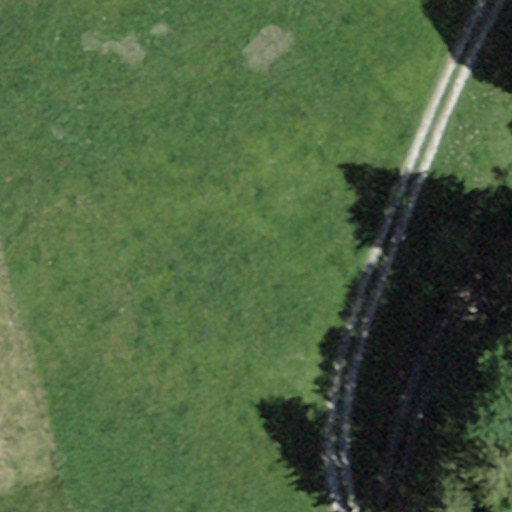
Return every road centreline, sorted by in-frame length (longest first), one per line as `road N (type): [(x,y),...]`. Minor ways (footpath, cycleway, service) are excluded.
road 1 (track): [(497,0),(386,237),(350,353),(338,457),(350,511)]
road 2 (track): [(511,258),(456,317),(417,391),(395,464),(391,511)]
